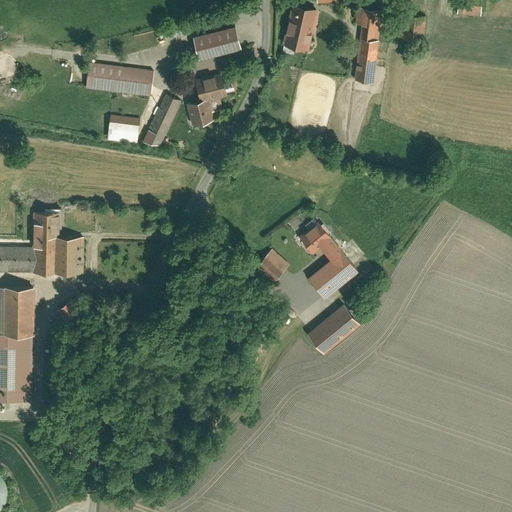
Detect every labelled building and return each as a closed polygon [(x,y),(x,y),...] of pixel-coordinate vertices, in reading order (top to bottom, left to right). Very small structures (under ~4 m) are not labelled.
[(456,0),(456,12),(483,13),(483,0),(456,0)] [(305,51),(316,9),(291,3),(290,11),(281,45),(291,47),(305,51)] [(372,83),(380,11),(354,8),(352,25),(359,26),(353,81),(372,83)] [(423,34),(425,15),(404,13),(401,36),(415,38),(422,38),(423,34)] [(239,49),(233,24),(192,34),(198,59),(239,49)] [(14,62),(10,56),(4,53),(0,52),(0,84),(1,85),(8,83),(12,79),(15,73),(16,67),(14,62)] [(150,95),(153,69),(87,61),(84,88),(150,95)] [(221,110),(217,95),(226,93),(221,72),(192,79),(198,101),(186,104),(191,125),(213,119),(211,112),(221,110)] [(161,142),(179,100),(162,93),(155,106),(156,106),(143,138),(151,141),(160,145),(161,142)] [(107,127),(136,130),(137,118),(108,114),(107,127)] [(0,271),(81,274),(82,236),(59,235),(60,211),(30,210),(29,246),(0,244),(0,271)] [(358,271),(317,220),(297,236),(311,254),(320,247),(329,259),(306,278),(323,299),(358,271)] [(288,265),(271,248),(255,264),(272,281),(288,265)] [(33,286),(0,285),(0,402),(31,402),(33,286)] [(70,297),(54,310),(64,322),(79,309),(70,297)] [(341,303),(305,332),(323,354),(359,324),(341,303)] [(254,350),(275,321),(266,315),(245,343),(254,350)]
